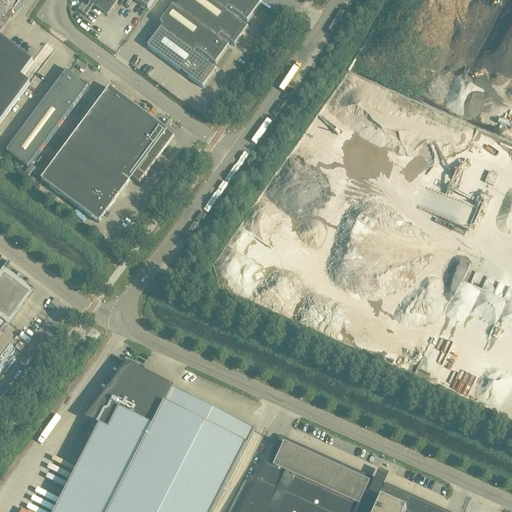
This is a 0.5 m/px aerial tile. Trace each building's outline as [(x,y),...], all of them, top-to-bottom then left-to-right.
[(0,0),(0,124),(30,84),(21,78),(33,62),(0,37),(0,36),(11,21),(9,19),(11,15),(12,16),(20,5),(13,0),(0,0)] [(93,6),(85,17),(86,17),(93,7),(108,16),(119,0),(133,0),(148,10),(154,0),(89,0),(90,4),(93,6)] [(163,27),(148,48),(203,90),(217,72),(207,65),(210,62),(216,66),(229,49),(228,47),(230,44),(235,47),(248,30),(238,23),(241,19),(248,24),(261,6),(252,0),(183,0),(176,9),(173,7),(160,25),(163,27)] [(126,10),(118,22),(128,29),(136,17),(126,10)] [(68,71),(7,153),(28,169),(88,89),(67,73),(68,72),(68,71)] [(134,87),(142,91),(144,87),(136,83),(134,87)] [(109,91),(41,182),(98,223),(103,215),(131,179),(139,185),(174,138),(165,132),(163,134),(160,132),(161,130),(152,124),(109,93),(110,91),(109,91)] [(484,169),(481,181),(489,183),(492,171),(484,169)] [(0,332),(28,296),(2,277),(0,280),(0,332)] [(178,280),(175,287),(185,292),(189,284),(178,280)] [(99,428),(56,511),(214,511),(256,432),(128,366),(86,421),(99,428)] [(441,511),(385,486),(383,491),(373,486),(375,481),(280,438),(279,439),(280,439),(246,511),(441,511)]
